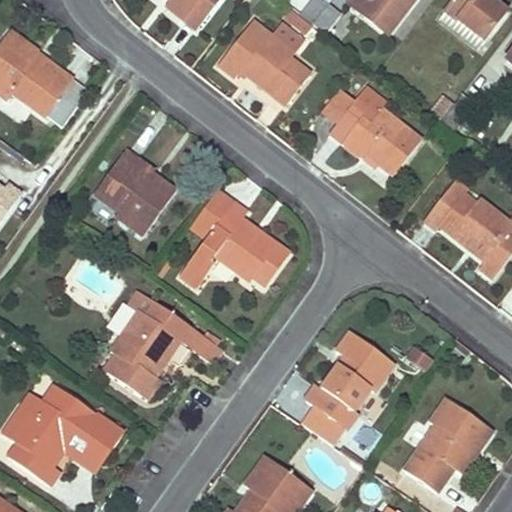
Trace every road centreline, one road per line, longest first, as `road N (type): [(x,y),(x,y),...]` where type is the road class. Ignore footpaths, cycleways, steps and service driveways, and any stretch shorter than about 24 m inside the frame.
road 1 (residential): [(366,232),(152,71),(79,0)]
road 2 (residential): [(170,511),(366,232)]
road 3 (residential): [(511,346),(366,232)]
